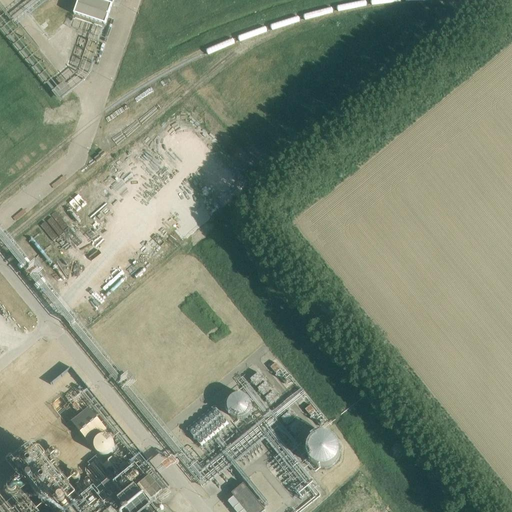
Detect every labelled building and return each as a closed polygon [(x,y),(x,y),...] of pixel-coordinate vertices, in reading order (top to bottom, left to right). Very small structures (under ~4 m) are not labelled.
[(79,0),(74,15),(105,26),(114,0),(79,0)] [(69,82),(57,90),(63,99),(75,91),(69,82)] [(111,216),(121,219),(123,214),(113,210),(111,216)] [(107,293),(110,297),(120,291),(117,287),(107,293)] [(279,362),(272,366),(276,373),(283,368),(279,362)] [(230,407),(231,412),(234,415),(238,418),(242,418),(247,417),(250,413),(252,410),(252,406),(251,403),(249,399),(246,397),(242,396),(237,396),(233,399),(231,403),(230,407)] [(312,405),(307,410),(313,417),(319,412),(312,405)] [(190,428),(202,446),(232,426),(220,408),(190,428)] [(314,463),(319,467),(324,469),(330,470),(335,468),(340,464),(343,459),(344,454),(344,448),(341,443),(337,439),(332,437),(327,436),(321,438),(316,441),(313,446),(311,452),(312,458),(314,463)] [(113,453),(113,450),(112,446),(111,443),(108,441),(105,440),(103,440),(101,440),(99,441),(96,443),(94,446),(93,450),(94,452),(94,454),(95,456),(97,457),(99,459),(100,459),(104,460),(107,459),(109,458),(111,457),(112,455),(113,453)] [(46,447),(13,462),(24,485),(16,489),(18,494),(30,489),(28,484),(37,480),(48,505),(60,499),(57,493),(66,489),(46,447)] [(156,478),(145,488),(157,503),(169,493),(156,478)] [(265,511),(243,484),(231,494),(245,511),(265,511)] [(141,487),(119,505),(121,508),(115,511),(147,511),(156,506),(141,487)]
